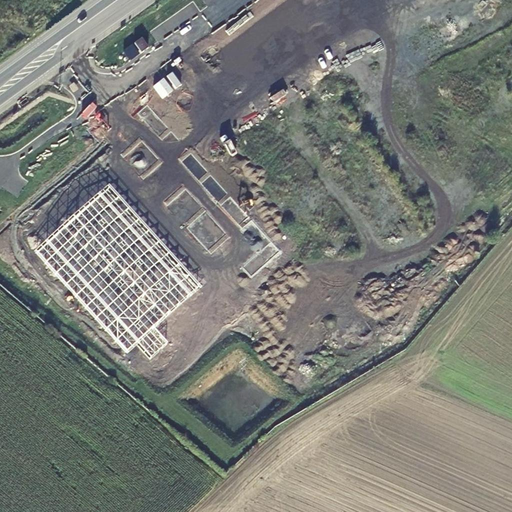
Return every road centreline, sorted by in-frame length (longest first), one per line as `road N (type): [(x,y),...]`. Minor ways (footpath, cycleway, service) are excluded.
road 1 (primary): [(0,97),(140,0)]
road 2 (primary): [(108,0),(0,84)]
